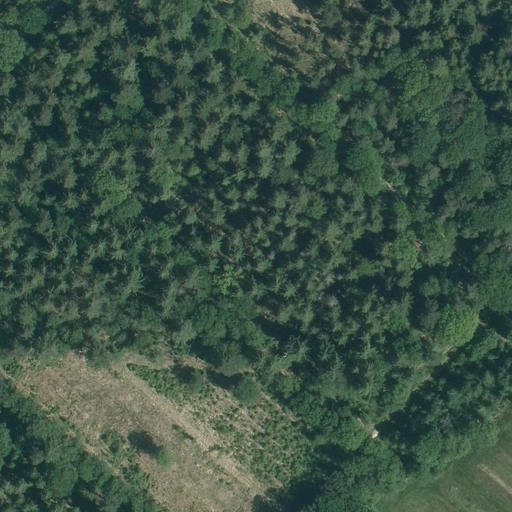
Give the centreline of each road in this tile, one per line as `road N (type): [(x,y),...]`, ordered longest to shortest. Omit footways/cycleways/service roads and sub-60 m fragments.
road 1 (track): [(179,0),(511,298)]
road 2 (track): [(294,511),(507,305)]
